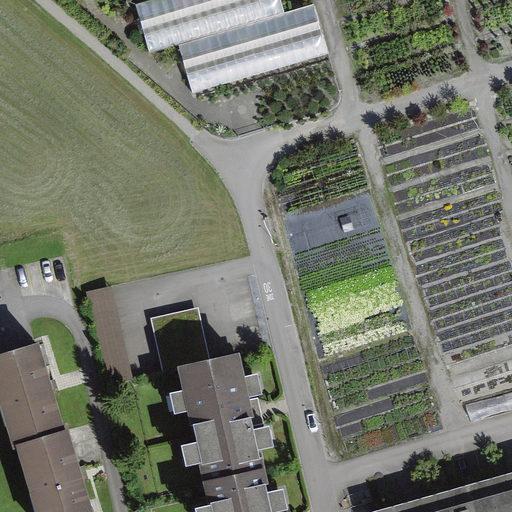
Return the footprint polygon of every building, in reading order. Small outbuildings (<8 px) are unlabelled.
[(281,0),(146,0),(137,2),(149,54),(180,46),(192,93),(331,58),(318,5),(284,13),(281,0)] [(104,352),(126,346),(110,288),(88,294),(104,352)] [(38,343),(0,353),(0,371),(22,438),(65,423),(38,343)] [(245,354),(186,368),(209,472),(268,458),(245,354)] [(97,511),(69,427),(26,442),(48,511),(97,511)] [(280,511),(271,466),(210,480),(217,511),(280,511)] [(511,511),(511,488),(428,511),(511,511)]
